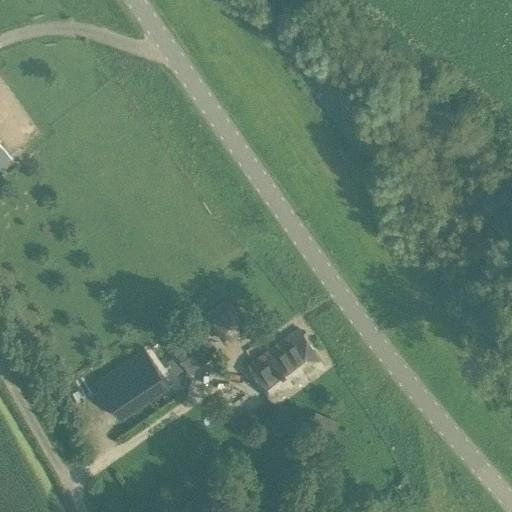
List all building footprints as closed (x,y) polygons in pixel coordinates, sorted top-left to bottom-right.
[(0,163),(10,155),(0,142),(0,163)] [(244,326),(228,303),(218,288),(198,301),(209,317),(206,319),(223,345),(239,334),(246,329),(244,326)] [(209,356),(207,353),(215,348),(202,329),(194,333),(188,324),(166,339),(187,371),(209,356)] [(324,367),(296,328),(247,364),(275,403),(324,367)] [(170,384),(144,346),(93,380),(118,418),(170,384)] [(331,440),(338,421),(314,411),(306,429),(331,440)]
